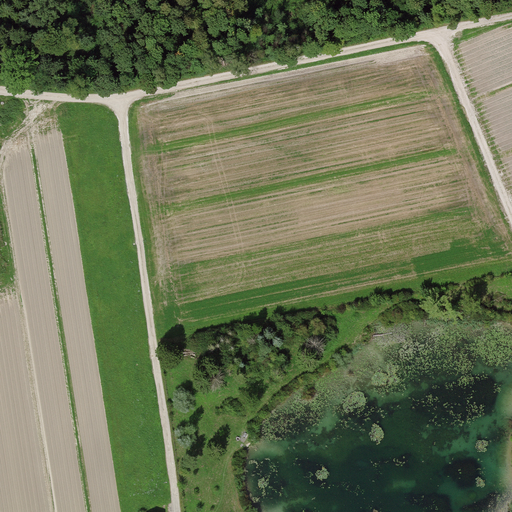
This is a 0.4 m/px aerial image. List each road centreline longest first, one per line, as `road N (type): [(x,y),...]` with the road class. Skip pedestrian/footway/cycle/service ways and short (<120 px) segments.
road 1 (track): [(511,15),(119,96),(0,89)]
road 2 (track): [(181,511),(119,96)]
road 3 (track): [(437,31),(511,212)]
